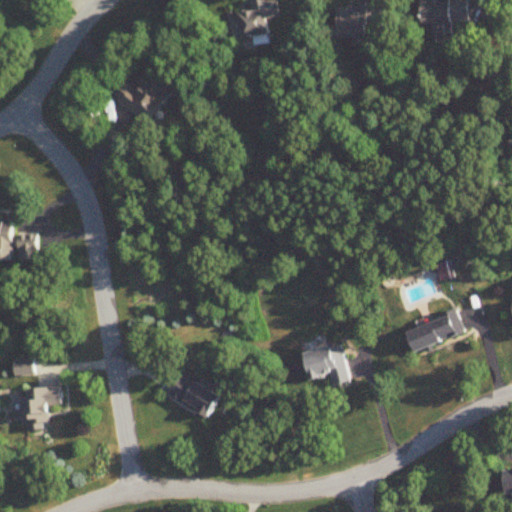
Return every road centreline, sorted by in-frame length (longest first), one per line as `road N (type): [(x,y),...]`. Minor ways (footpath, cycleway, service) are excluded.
road 1 (residential): [(511,398),(356,479),(298,491),(134,491),(69,511)]
road 2 (residential): [(134,491),(90,221),(68,173),(24,114)]
road 3 (residential): [(108,0),(83,21),(24,114),(0,129)]
